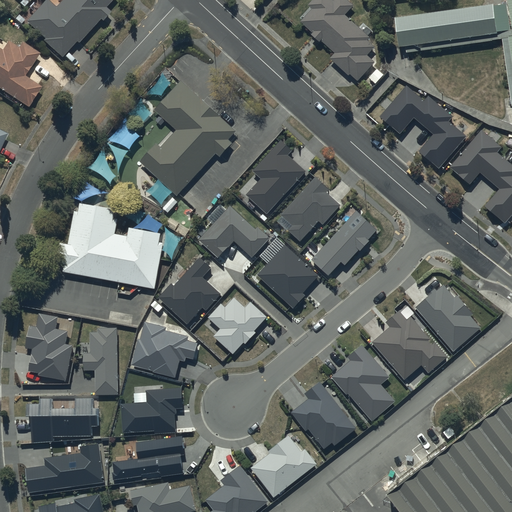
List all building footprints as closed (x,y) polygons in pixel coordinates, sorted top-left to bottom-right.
[(111,0),(62,0),(56,7),(48,0),(46,0),(27,22),(45,39),(43,41),(62,57),(76,42),(78,44),(100,20),(102,22),(110,14),(104,8),(111,0)] [(335,0),(334,0),(312,0),(307,6),(312,10),(300,23),(313,34),(312,36),(322,44),(323,43),(337,55),(333,60),(350,75),(351,74),(360,81),(375,63),(369,57),(378,48),(371,41),(373,38),(347,16),(356,6),(349,0),(335,0)] [(511,0),(506,0),(507,5),(398,20),(403,51),(407,50),(408,56),(503,42),(511,103),(511,0)] [(41,54),(23,42),(20,47),(9,41),(4,49),(0,46),(0,88),(29,108),(33,101),(38,94),(42,88),(25,78),(41,54)] [(235,132),(179,82),(153,111),(175,130),(160,148),(155,144),(138,163),(175,196),(214,153),(219,157),(230,145),(226,142),(235,132)] [(452,117),(428,96),(424,100),(407,85),(380,116),(400,134),(414,118),(433,134),(418,151),(439,168),(466,137),(448,121),(452,117)] [(0,153),(9,134),(0,129),(0,153)] [(502,147),(481,130),(450,166),(469,183),(480,171),(500,189),(485,206),(505,223),(511,215),(511,165),(497,152),(502,147)] [(292,151),(281,140),(252,171),(260,178),(245,195),(266,214),(305,171),(288,155),(292,151)] [(329,189),(315,177),(280,215),(292,226),(288,231),(300,242),(318,222),(322,225),(341,205),(326,192),(329,189)] [(255,229),(230,206),(199,240),(218,257),(233,240),(252,257),(270,238),(257,227),(255,229)] [(63,275),(155,291),(164,246),(160,245),(162,237),(129,232),(128,238),(116,237),(118,222),(115,221),(116,214),(81,207),(79,215),(75,214),(69,248),(61,246),(58,267),(64,268),(63,275)] [(377,230),(356,211),(312,260),(329,275),(341,261),(345,265),(358,250),(360,251),(369,241),(368,240),(377,230)] [(319,275),(284,244),(256,275),(293,309),(305,296),(303,293),(319,275)] [(211,268),(200,257),(174,286),(171,283),(158,298),(187,324),(202,307),(206,310),(221,294),(202,278),(211,268)] [(455,298),(443,285),(416,308),(453,351),(481,328),(471,317),(474,314),(457,295),(455,298)] [(245,307),(234,297),(225,307),(221,303),(207,318),(219,329),(212,336),(232,355),(243,342),(245,344),(255,333),(254,331),(267,317),(250,301),(245,307)] [(407,320),(399,311),(386,323),(389,327),(372,342),(404,380),(421,367),(428,375),(449,358),(435,341),(431,345),(428,341),(430,339),(411,317),(407,320)] [(58,317),(38,313),(36,326),(30,325),(25,348),(32,349),(27,371),(38,373),(38,375),(66,380),(73,346),(65,344),(67,332),(55,330),(58,317)] [(166,327),(145,322),(140,339),(138,339),(131,366),(175,377),(180,360),(185,361),(186,357),(193,359),(197,343),(187,340),(188,336),(165,330),(166,327)] [(117,327),(97,328),(97,332),(90,332),(90,353),(83,353),(84,370),(95,370),(96,395),(118,395),(117,327)] [(390,377),(362,345),(348,357),(350,360),(331,377),(347,395),(348,394),(372,422),(395,401),(381,385),(390,377)] [(357,428),(320,382),(304,394),(308,399),(291,413),(305,431),(308,429),(324,449),(332,443),(334,446),(357,428)] [(182,387),(146,390),(147,402),(121,404),(123,433),(155,430),(155,434),(176,432),(174,414),(176,414),(176,409),(183,409),(182,387)] [(511,388),(475,417),(446,440),(383,489),(389,496),(400,511),(510,511),(511,511),(511,388)] [(52,399),(39,399),(39,404),(27,404),(26,416),(29,416),(32,443),(54,441),(53,437),(92,436),(91,426),(99,426),(99,408),(93,408),(93,399),(74,398),(74,408),(52,408),(52,399)] [(182,435),(136,442),(138,458),(112,462),(114,472),(112,473),(113,480),(142,476),(142,479),(183,473),(180,456),(185,455),(182,435)] [(301,452),(288,436),(268,452),(269,453),(251,468),(274,498),(317,464),(305,449),(301,452)] [(80,453),(44,458),(45,466),(25,468),(29,492),(104,482),(98,444),(80,447),(80,453)] [(255,511),(268,502),(240,465),(220,480),(224,485),(205,500),(213,510),(211,511),(255,511)] [(130,491),(133,505),(136,505),(138,511),(190,511),(195,511),(190,485),(169,490),(167,482),(130,491)] [(55,503),(38,507),(39,511),(103,511),(100,494),(74,499),(75,503),(56,507),(55,503)]
